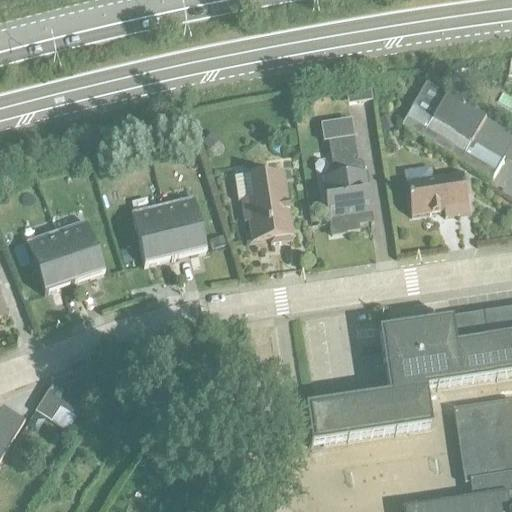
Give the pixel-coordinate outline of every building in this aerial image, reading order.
[(506,162),(511,151),(511,138),(425,87),(401,130),(493,184),(506,162)] [(369,90),(355,92),(357,106),(371,104),(369,90)] [(390,118),(378,122),(384,135),(395,131),(390,118)] [(334,180),(321,183),(327,224),(329,223),(331,239),(346,238),(346,236),(360,234),(358,228),(373,226),(366,175),(364,175),(363,168),(361,165),(359,164),(357,164),(351,127),(326,130),(334,180)] [(431,171),(403,175),(411,222),(444,216),(445,222),(471,218),(465,178),(433,183),(431,171)] [(248,179),(234,181),(237,205),(241,204),(244,227),(248,226),(251,247),(269,244),(270,249),(293,245),(293,241),(294,241),(284,177),(248,183),(248,179)] [(162,209),(175,264),(206,256),(193,202),(162,209)] [(175,264),(162,209),(131,217),(144,271),(148,270),(147,269),(171,263),(171,264),(175,264)] [(56,236),(74,289),(104,278),(86,226),(56,236)] [(74,289),(56,236),(26,247),(44,299),(48,298),(47,297),(70,289),(70,290),(74,289)] [(224,239),(208,243),(211,253),(226,249),(224,239)] [(388,400),(305,414),(311,451),(431,433),(425,395),(511,382),(511,313),(451,322),(451,326),(415,331),(413,324),(390,327),(391,335),(379,337),(388,400)] [(59,412),(72,421),(98,380),(86,373),(79,376),(70,389),(61,383),(53,386),(35,416),(51,426),(59,412)] [(101,405),(95,414),(119,429),(124,419),(101,405)] [(472,503),(411,511),(511,511),(511,406),(453,414),(464,488),(470,488),(472,503)] [(59,412),(51,426),(65,435),(74,422),(72,421),(59,412)] [(280,421),(262,424),(267,458),(284,455),(283,450),(285,450),(280,421)]
